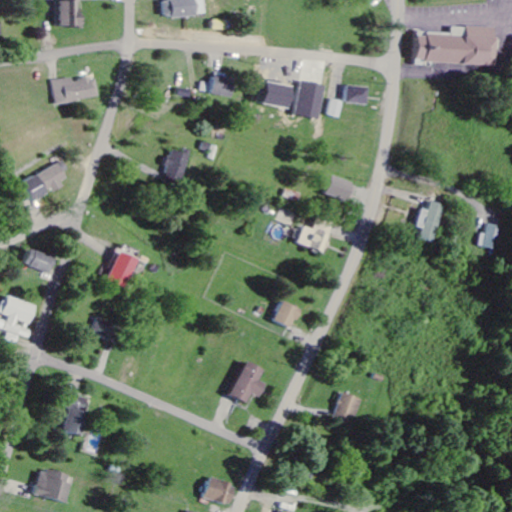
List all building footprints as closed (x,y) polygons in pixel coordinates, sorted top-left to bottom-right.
[(83,0),(61,0),(61,28),(83,28),(83,0)] [(165,0),(166,18),(206,16),(205,0),(165,0)] [(214,31),(230,31),(230,21),(214,21),(214,31)] [(499,66),(500,28),(452,26),(452,35),(427,33),(427,37),(418,37),(417,63),(499,66)] [(235,99),(240,79),(216,74),(214,84),(203,82),(201,92),(235,99)] [(54,105),(97,99),(94,78),(72,81),(72,78),(51,81),(54,105)] [(374,88),(351,85),(349,103),(372,106),(374,88)] [(348,102),(336,99),(332,116),(344,119),(348,102)] [(191,156),(171,150),(164,175),(184,181),(191,156)] [(24,182),(34,201),(73,183),(64,163),(24,182)] [(357,183),(334,177),(330,195),(352,201),(357,183)] [(416,228),(422,230),(419,240),(434,244),(445,206),(431,202),(428,211),(422,209),(416,228)] [(327,254),(333,236),(322,233),(325,226),(318,224),(316,230),(306,227),(300,245),(327,254)] [(477,247),(500,250),(503,227),(486,225),(485,234),(479,233),(477,247)] [(26,265),(52,275),(58,259),(31,250),(26,265)] [(128,289),(139,258),(117,250),(105,280),(128,289)] [(38,305),(4,298),(0,315),(9,317),(8,321),(0,319),(0,330),(32,338),(34,328),(33,328),(38,305)] [(295,330),(302,309),(284,303),(276,323),(295,330)] [(118,344),(124,328),(99,319),(93,334),(118,344)] [(267,385),(260,382),(265,370),(248,362),(232,396),(249,404),(253,395),(261,399),(267,385)] [(353,425),(358,397),(339,394),(334,421),(353,425)] [(86,437),(88,412),(69,410),(66,434),(86,437)] [(41,471),(37,498),(71,502),(75,476),(41,471)] [(205,498),(232,508),(239,488),(212,478),(205,498)]
